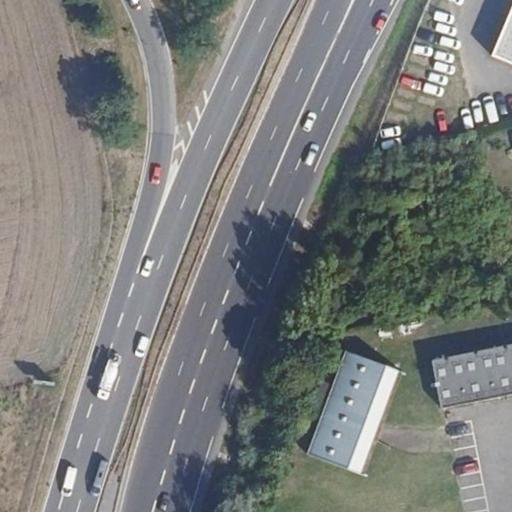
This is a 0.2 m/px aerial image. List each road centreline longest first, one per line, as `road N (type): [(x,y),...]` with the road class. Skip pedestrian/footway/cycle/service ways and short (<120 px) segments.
road 1 (primary): [(274,0),(178,205),(73,511)]
road 2 (primary): [(138,0),(163,99),(161,165),(58,511)]
road 3 (primary): [(172,511),(228,336),(310,133)]
road 4 (primary): [(310,133),(334,0)]
road 5 (primary): [(310,133),(364,15)]
road 6 (unknown): [(511,88),(466,73),(464,41),(486,0)]
